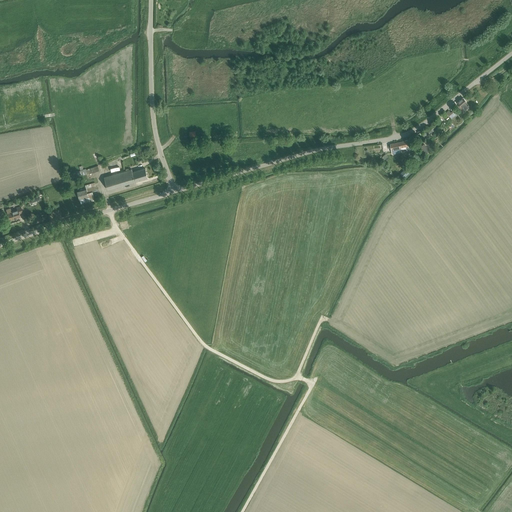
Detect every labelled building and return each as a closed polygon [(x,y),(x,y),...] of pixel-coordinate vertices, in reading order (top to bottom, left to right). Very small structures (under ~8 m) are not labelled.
[(462,108),(464,110),(469,106),(466,102),(467,102),(463,98),(457,102),(462,108)] [(458,116),(457,115),(453,110),(451,113),(449,110),(446,112),(452,120),(458,116)] [(433,124),(423,132),(425,135),(429,132),(430,133),(432,131),(431,130),(435,127),(433,124)] [(411,140),(390,144),(392,154),(402,152),(401,150),(406,149),(405,147),(412,145),(411,140)] [(425,152),(429,149),(425,143),(421,146),(425,152)] [(86,169),(77,172),(79,177),(86,175),(91,173),(92,173),(100,170),(98,166),(91,168),(87,170),(87,169),(86,169)] [(126,171),(118,173),(118,172),(117,172),(116,171),(115,171),(114,171),(114,172),(113,172),(112,173),(112,174),(112,175),(104,177),(108,190),(148,178),(145,168),(132,172),(132,169),(129,170),(128,168),(126,169),(126,171)] [(406,169),(400,174),(404,177),(405,176),(409,173),(409,172),(406,169)] [(79,200),(74,201),(75,205),(95,200),(93,192),(97,191),(95,183),(85,186),(86,190),(77,192),(79,200)] [(28,199),(22,201),(24,205),(29,203),(30,203),(40,200),(38,196),(28,200),(28,199)] [(6,210),(7,213),(9,220),(20,217),(19,214),(22,213),(20,207),(16,208),(17,210),(12,212),(10,208),(6,210)]
